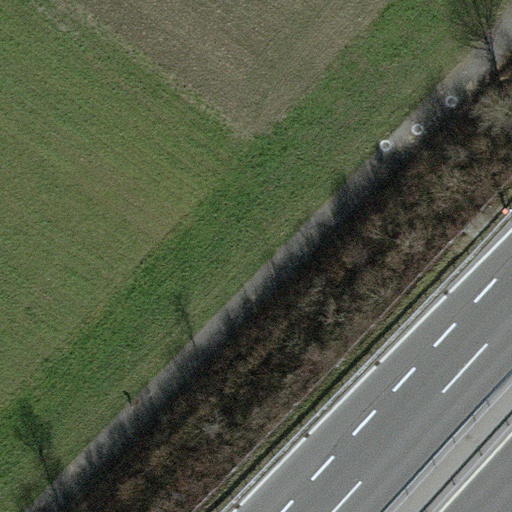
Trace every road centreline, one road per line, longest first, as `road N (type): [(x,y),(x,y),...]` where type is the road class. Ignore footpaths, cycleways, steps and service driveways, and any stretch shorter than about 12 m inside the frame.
road 1 (track): [(48,511),(511,21)]
road 2 (motorway): [(511,319),(334,511)]
